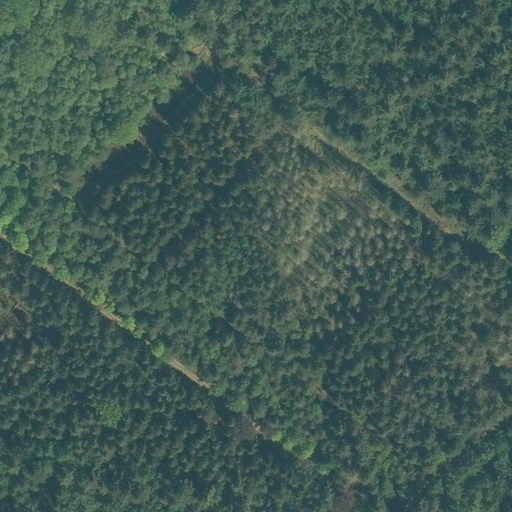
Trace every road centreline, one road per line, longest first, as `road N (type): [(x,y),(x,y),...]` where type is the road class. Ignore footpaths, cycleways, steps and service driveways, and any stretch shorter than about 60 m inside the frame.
road 1 (track): [(370,508),(0,235)]
road 2 (track): [(0,425),(368,510)]
road 3 (track): [(444,229),(298,120),(435,0)]
road 4 (track): [(215,0),(218,67),(87,198),(77,201),(0,147)]
road 5 (track): [(511,267),(444,229),(511,167)]
road 6 (track): [(511,411),(379,508)]
road 7 (track): [(380,511),(511,509)]
